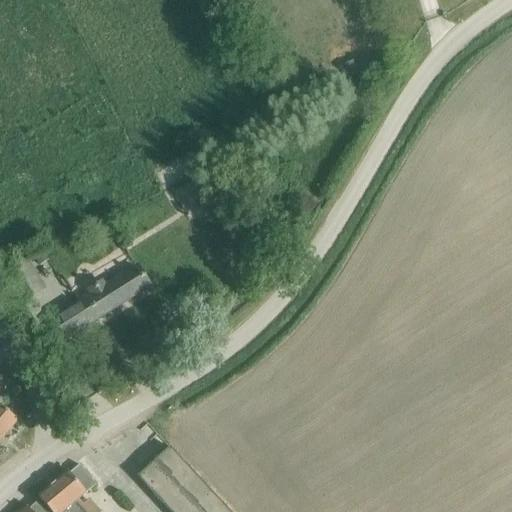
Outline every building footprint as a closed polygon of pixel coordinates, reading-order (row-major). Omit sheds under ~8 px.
[(364,53),(354,59),(360,71),(370,66),(364,53)] [(352,61),(338,68),(344,81),(358,74),(352,61)] [(330,73),(318,79),(324,92),(336,86),(330,73)] [(265,115),(262,118),(271,127),(273,129),(281,122),(269,111),(265,115)] [(41,250),(32,255),(37,264),(47,259),(41,250)] [(42,290),(25,260),(0,274),(18,304),(42,290)] [(53,318),(65,337),(147,285),(135,267),(103,287),(100,282),(88,289),(91,295),(53,318)] [(0,405),(0,438),(17,419),(0,405)] [(169,511),(229,511),(169,446),(137,476),(169,511)] [(84,511),(75,501),(94,484),(77,464),(67,474),(65,472),(36,498),(49,511),(84,511)] [(46,511),(37,501),(29,508),(27,506),(20,511),(46,511)]
